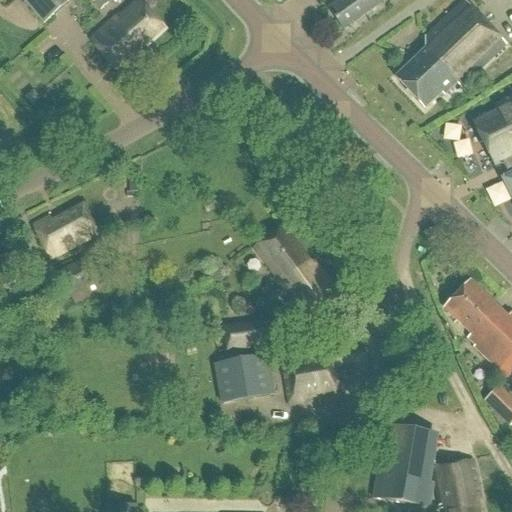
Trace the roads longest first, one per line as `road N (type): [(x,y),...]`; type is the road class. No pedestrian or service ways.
road 1 (unclassified): [(333,511),(422,186)]
road 2 (tertiary): [(0,194),(235,78),(276,42)]
road 3 (track): [(511,475),(471,415),(399,264)]
road 4 (tertiary): [(422,186),(276,42)]
road 5 (tertiary): [(511,274),(422,186)]
